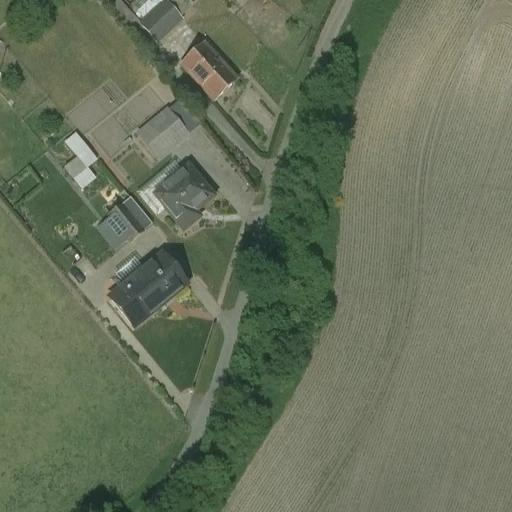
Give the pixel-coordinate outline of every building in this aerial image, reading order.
[(166,3),(140,28),(156,45),(182,21),(166,3)] [(181,68),(213,103),(237,81),(205,46),(181,68)] [(178,104),(168,112),(188,137),(189,137),(199,129),(178,104)] [(158,162),(188,137),(168,112),(138,138),(158,162)] [(76,136),(65,145),(77,161),(86,172),(97,163),(76,136)] [(86,172),(77,161),(65,170),(82,191),(94,181),(86,172)] [(154,198),(182,175),(174,166),(137,196),(156,219),(165,211),(154,198)] [(165,211),(183,232),(199,219),(195,214),(213,199),(189,169),(182,175),(154,198),(165,211)] [(130,245),(151,229),(130,201),(109,218),(111,220),(128,243),(130,245)] [(128,243),(111,220),(97,231),(115,253),(128,243)] [(149,317),(186,287),(162,258),(140,276),(125,288),(149,317)] [(116,277),(125,288),(140,276),(131,265),(116,277)] [(149,317),(125,288),(110,301),(133,330),(149,317)]
